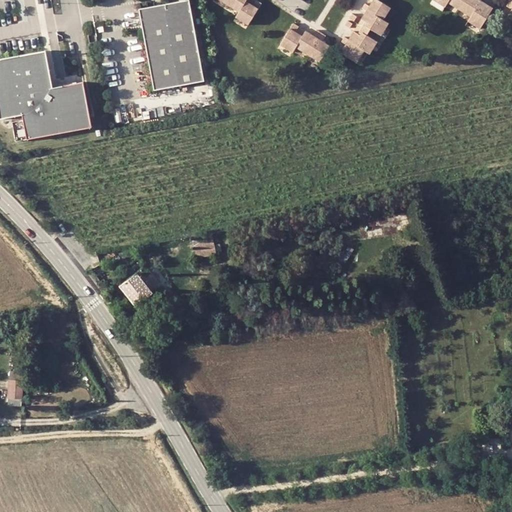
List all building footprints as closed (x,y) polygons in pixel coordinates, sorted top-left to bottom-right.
[(215,0),(240,15),(236,20),(249,27),(258,11),(253,7),(246,3),(248,0),(215,0)] [(391,9),(374,0),(369,8),(365,5),(362,11),(366,13),(362,22),(368,25),(362,37),(355,33),(350,42),(346,40),(343,45),(347,48),(343,55),(359,64),(366,53),(371,56),(379,43),(368,37),(372,30),(383,36),(389,24),(384,21),(391,9)] [(433,0),(432,2),(445,8),(447,4),(471,17),(468,21),(481,28),(495,2),(492,0),(490,0),(488,4),(479,0),(433,0)] [(190,2),(139,9),(152,92),(205,83),(190,2)] [(256,2),(253,7),(258,11),(261,5),(256,2)] [(356,18),(352,16),(345,28),(350,30),(356,18)] [(291,30),(280,46),(293,54),(296,49),(320,64),(330,48),(323,43),(326,38),(318,33),(314,38),(306,33),(299,28),(296,34),(291,30)] [(46,50),(0,58),(0,118),(20,113),(25,138),(90,128),(82,84),(52,88),(46,50)] [(195,246),(197,257),(215,253),(213,243),(195,246)] [(136,305),(138,304),(145,313),(159,303),(155,297),(164,290),(145,265),(120,285),(136,305)] [(144,341),(147,348),(157,346),(152,337),(144,341)] [(10,380),(23,380),(23,371),(11,371),(10,380)] [(10,398),(22,398),(23,380),(10,380),(10,398)]
